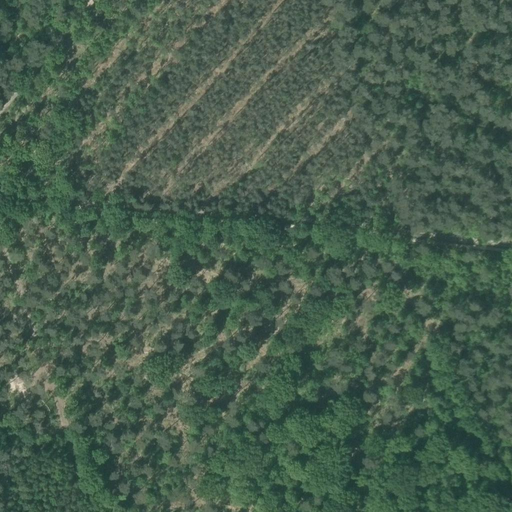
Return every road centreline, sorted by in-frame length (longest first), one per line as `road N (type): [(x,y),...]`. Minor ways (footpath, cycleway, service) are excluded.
road 1 (track): [(0,195),(511,239)]
road 2 (track): [(0,235),(96,511)]
road 3 (track): [(95,0),(0,109)]
